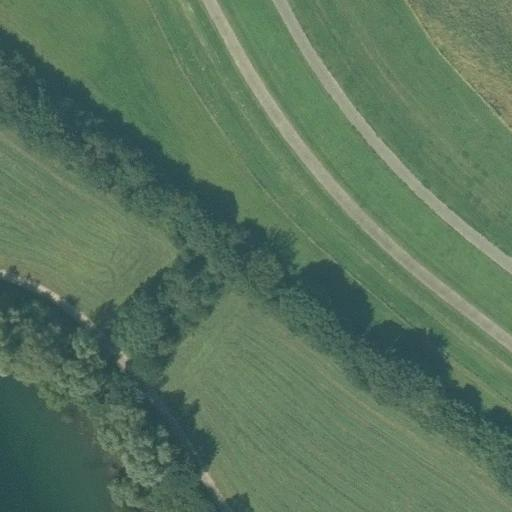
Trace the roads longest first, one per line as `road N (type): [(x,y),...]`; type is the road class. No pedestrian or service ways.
road 1 (track): [(207,0),(303,160),(375,235),(511,349)]
road 2 (track): [(511,263),(453,218),(367,129),(280,0)]
